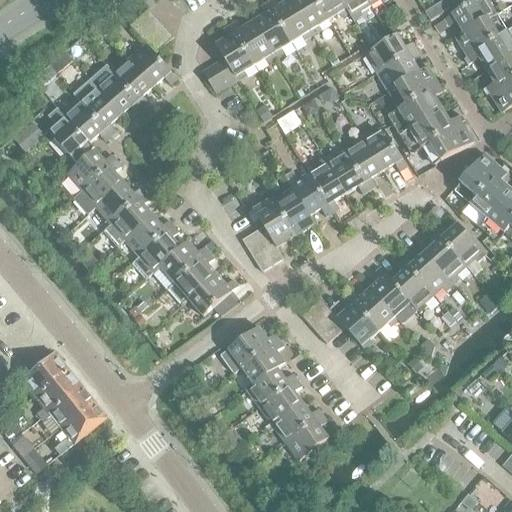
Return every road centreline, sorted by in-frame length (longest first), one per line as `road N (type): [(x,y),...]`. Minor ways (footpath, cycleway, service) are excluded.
road 1 (residential): [(273,300),(200,200),(216,127),(184,75),(186,33)]
road 2 (residential): [(273,300),(331,256),(346,258),(422,192)]
road 3 (residential): [(126,410),(273,300)]
road 4 (residential): [(365,407),(273,300)]
road 5 (residential): [(201,511),(126,410)]
